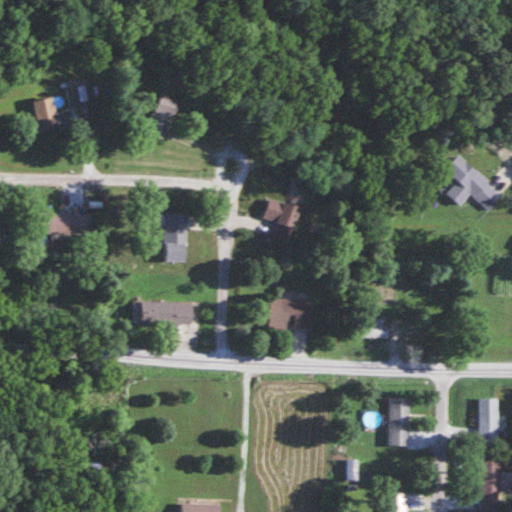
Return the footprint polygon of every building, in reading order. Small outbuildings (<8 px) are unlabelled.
[(64,89),(69,104),(86,99),(81,84),(64,89)] [(144,132),(163,137),(175,99),(156,93),(144,132)] [(30,101),(38,130),(57,125),(50,96),(30,101)] [(502,193),(454,154),(442,170),(454,180),(444,192),(459,204),(468,193),(489,210),(502,193)] [(299,207),(266,197),(261,217),(273,220),(268,237),(288,243),(299,207)] [(185,260),(185,211),(165,211),(165,260),(185,260)] [(38,212),(37,237),(90,238),(91,213),(38,212)] [(267,298),(267,329),(310,329),(310,298),(267,298)] [(192,301),(140,301),(140,325),(192,325),(192,301)] [(387,318),(363,318),(363,339),(387,339),(387,318)] [(421,343),(446,344),(447,322),(423,320),(421,343)] [(389,445),(409,445),(409,397),(389,397),(389,445)] [(479,438),(498,438),(498,397),(479,397),(479,438)] [(478,511),(497,511),(502,511),(502,456),(478,456),(478,511)]
